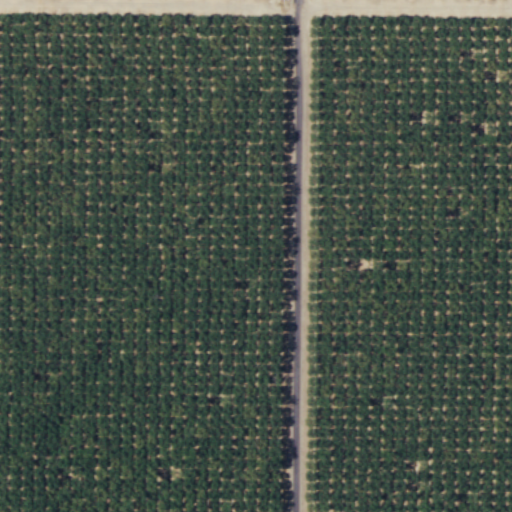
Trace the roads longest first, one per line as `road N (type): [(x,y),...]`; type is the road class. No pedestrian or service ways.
road 1 (track): [(293,511),(297,0)]
road 2 (track): [(297,4),(0,1)]
road 3 (track): [(297,4),(511,5)]
